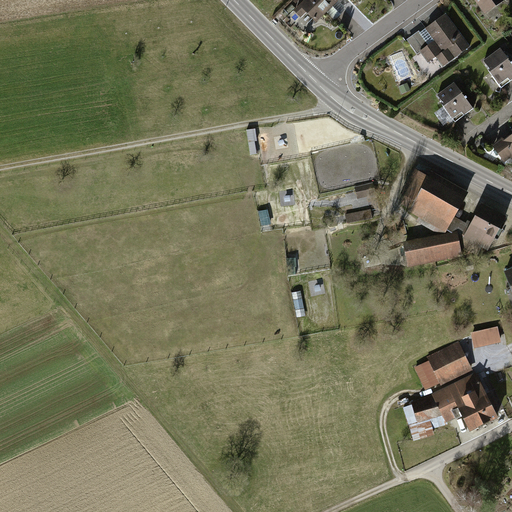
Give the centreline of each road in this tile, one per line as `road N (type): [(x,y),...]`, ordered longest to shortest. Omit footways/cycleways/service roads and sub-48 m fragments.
road 1 (track): [(242,511),(0,229)]
road 2 (track): [(0,167),(326,109),(335,98)]
road 3 (primary): [(511,192),(317,83)]
road 4 (residential): [(317,83),(420,0)]
